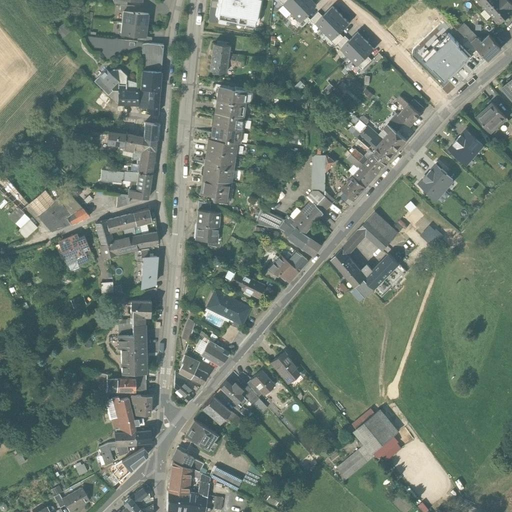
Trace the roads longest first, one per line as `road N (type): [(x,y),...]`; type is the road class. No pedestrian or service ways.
road 1 (tertiary): [(185,417),(447,110)]
road 2 (residential): [(178,245),(196,0)]
road 3 (residential): [(159,203),(0,251)]
road 4 (residential): [(163,405),(178,245)]
road 5 (residential): [(447,110),(341,0)]
